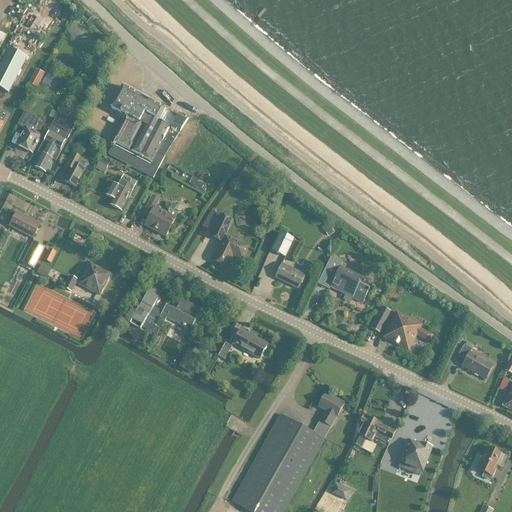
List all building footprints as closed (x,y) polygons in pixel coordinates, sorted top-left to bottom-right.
[(93,33),(89,25),(91,25),(88,19),(77,24),(84,37),(93,33)] [(37,37),(42,39),(47,30),(42,28),(37,37)] [(0,89),(17,99),(38,65),(20,54),(0,89)] [(42,73),(34,87),(43,92),(47,85),(51,78),(42,73)] [(55,90),(61,80),(54,76),(48,86),(55,90)] [(117,111),(137,122),(127,143),(132,145),(128,152),(157,167),(168,146),(176,150),(193,122),(185,117),(176,132),(165,126),(171,115),(127,91),(117,111)] [(0,142),(9,126),(13,118),(3,113),(0,111),(0,142)] [(39,157),(49,139),(41,135),(48,123),(32,115),(25,129),(32,133),(24,148),(39,157)] [(52,175),(59,163),(61,164),(82,125),(63,116),(43,155),(48,158),(42,170),(52,175)] [(83,135),(79,143),(87,147),(91,139),(83,135)] [(92,172),(84,168),(87,162),(78,157),(71,170),(76,173),(70,185),(82,191),(92,172)] [(100,172),(109,176),(114,166),(106,162),(100,172)] [(176,162),(173,168),(194,179),(197,172),(176,162)] [(135,202),(137,198),(143,187),(129,180),(123,191),(118,189),(112,200),(119,203),(116,209),(128,215),(135,202)] [(208,195),(212,188),(198,180),(194,187),(208,195)] [(172,240),(182,221),(184,217),(175,213),(173,217),(162,211),(166,204),(158,199),(147,219),(154,223),(150,229),(172,240)] [(38,242),(45,229),(23,217),(16,230),(38,242)] [(248,264),(255,251),(231,240),(239,225),(226,219),(217,237),(229,242),(218,265),(233,272),(239,260),(248,264)] [(82,232),(79,238),(88,243),(91,237),(82,232)] [(299,243),(286,237),(277,255),(291,262),(299,243)] [(39,273),(44,263),(50,251),(39,246),(33,257),(28,267),(39,273)] [(56,267),(61,257),(55,254),(50,264),(56,267)] [(369,307),(376,292),(367,288),(369,282),(348,271),(349,268),(336,262),(327,281),(338,286),(336,291),(369,307)] [(304,292),(311,278),(288,267),(281,281),(304,292)] [(105,300),(116,280),(95,268),(85,286),(75,281),(69,292),(77,297),(82,288),(105,300)] [(56,276),(45,269),(41,275),(53,281),(56,276)] [(155,318),(148,330),(163,339),(166,333),(162,331),(168,320),(196,336),(209,313),(189,302),(183,315),(172,309),(168,317),(159,311),(167,296),(157,290),(144,313),(155,318)] [(385,337),(396,316),(386,310),(375,332),(385,337)] [(155,318),(144,313),(136,328),(146,334),(148,330),(155,318)] [(434,347),(438,341),(425,333),(426,331),(402,317),(389,342),(413,355),(422,340),(434,347)] [(254,337),(247,333),(239,348),(265,362),(273,348),(262,342),(263,339),(256,335),(254,337)] [(473,346),(470,350),(477,354),(480,350),(473,346)] [(231,347),(224,360),(230,363),(237,351),(231,347)] [(490,384),(498,371),(475,358),(477,354),(470,350),(469,349),(463,359),(471,364),(467,371),(490,384)] [(331,416),(319,438),(287,420),(238,508),(245,511),(292,511),(330,444),(349,409),(343,405),(340,406),(330,400),(324,412),(331,416)] [(368,430),(363,440),(359,449),(367,453),(372,445),(378,448),(381,442),(395,449),(401,437),(386,430),(387,429),(372,421),(372,423),(369,421),(365,429),(368,430)] [(404,466),(428,476),(438,451),(427,446),(426,447),(420,445),(420,446),(413,443),(404,466)] [(495,485),(497,482),(502,471),(506,473),(511,462),(493,453),(482,474),(489,477),(487,481),(495,485)] [(341,487),(336,497),(349,503),(354,493),(341,487)]
